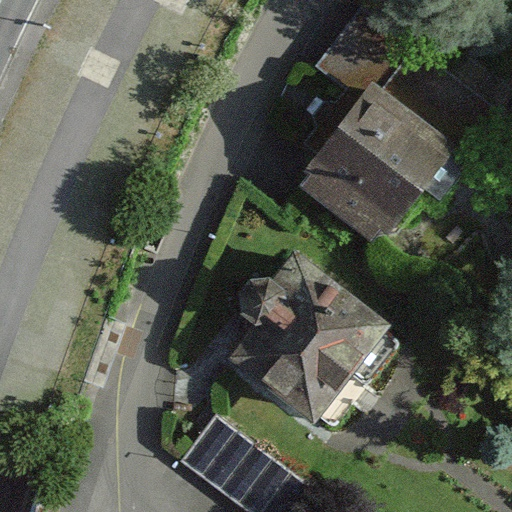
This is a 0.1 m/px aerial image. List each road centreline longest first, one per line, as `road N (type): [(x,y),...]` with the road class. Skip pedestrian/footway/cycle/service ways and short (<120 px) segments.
road 1 (residential): [(304,0),(168,309),(135,449),(141,511)]
road 2 (motorway): [(0,425),(71,211),(166,0)]
